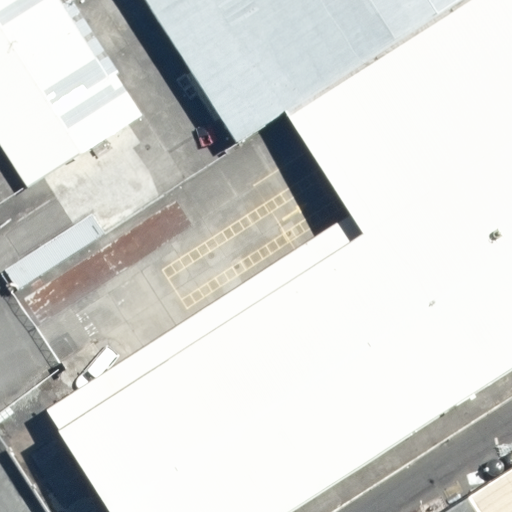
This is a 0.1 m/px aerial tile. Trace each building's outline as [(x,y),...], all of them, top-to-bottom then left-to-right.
[(24,432),(75,511),(303,511),(511,381),(511,0),(481,0),(256,141),(322,245),(24,432)] [(98,0),(208,172),(256,141),(481,0),(98,0)] [(0,210),(94,152),(0,2),(0,210)] [(90,214),(1,273),(19,301),(109,243),(90,214)] [(511,511),(511,478),(458,511),(511,511)]
